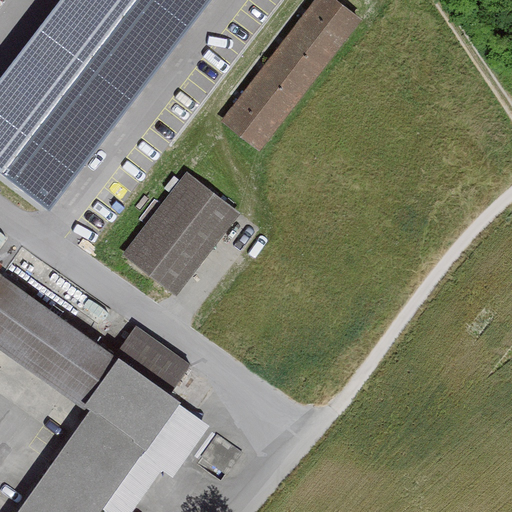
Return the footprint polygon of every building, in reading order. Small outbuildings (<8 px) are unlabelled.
[(63,0),(0,82),(0,174),(50,212),(213,0),(63,0)] [(326,0),(314,0),(221,124),(260,152),(357,22),(326,0)] [(240,218),(186,176),(123,258),(178,299),(218,247),(240,218)] [(0,358),(85,418),(18,511),(106,511),(182,406),(173,399),(196,367),(137,325),(114,357),(0,275),(0,358)] [(242,452),(218,435),(203,455),(226,473),(242,452)]
